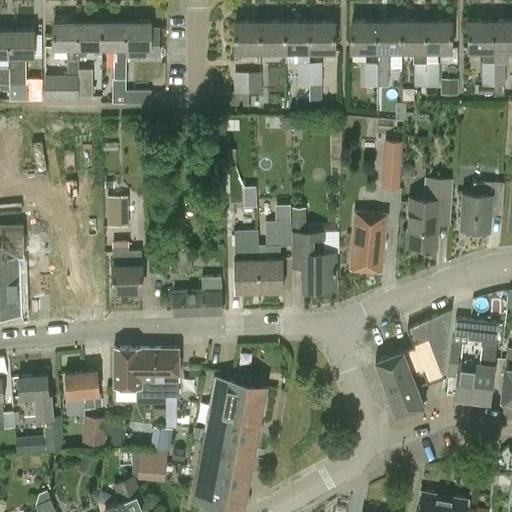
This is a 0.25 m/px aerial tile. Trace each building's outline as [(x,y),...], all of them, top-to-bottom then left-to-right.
[(511,19),(495,20),(494,86),(494,96),(504,96),(504,86),(505,63),(507,63),(507,50),(511,50),(511,19)] [(77,21),(77,56),(83,56),(88,52),(88,48),(102,48),(101,20),(77,21)] [(114,48),(114,78),(125,78),(125,55),(125,20),(101,20),(102,48),(114,48)] [(125,20),(125,55),(159,55),(159,28),(151,28),(151,20),(125,20)] [(309,21),(309,50),(336,50),(336,20),(309,21)] [(376,85),(376,20),(350,20),(351,51),(366,51),(366,62),(365,62),(365,85),(376,85)] [(401,20),(376,20),(376,85),(388,85),(388,68),(390,68),(390,51),(401,51),(401,20)] [(426,20),(401,20),(401,51),(414,51),(414,86),(426,85),(426,20)] [(438,94),(438,50),(453,50),(453,20),(426,20),(426,85),(427,85),(427,94),(438,94)] [(468,20),(468,50),(482,50),(482,85),(479,85),(479,94),(492,94),(492,86),(494,86),(495,20),(468,20)] [(53,48),(68,48),(68,74),(44,74),(44,99),(78,99),(78,96),(77,68),(77,56),(77,21),(52,21),(53,48)] [(259,50),(259,21),(234,21),(234,51),(259,50)] [(284,21),(259,21),(259,50),(284,50),(284,21)] [(309,21),(284,21),(284,50),(309,50),(309,21)] [(0,29),(0,83),(9,84),(9,58),(9,30),(0,29)] [(34,30),(9,30),(9,58),(9,84),(9,99),(30,99),(29,83),(26,83),(26,56),(34,56),(34,30)] [(322,99),(322,61),(309,62),(309,86),(309,99),(322,99)] [(309,86),(309,62),(297,62),(297,86),(309,86)] [(92,68),(77,68),(78,96),(92,96),(92,81),(92,68)] [(248,71),(234,71),(234,93),(249,93),(248,71)] [(261,71),(248,71),(249,93),(261,93),(261,71)] [(441,77),(441,91),(459,92),(459,77),(441,77)] [(113,102),(125,102),(125,89),(125,78),(114,78),(113,102)] [(125,89),(125,102),(150,102),(150,89),(125,89)] [(0,114),(0,170),(18,171),(19,115),(0,114)] [(94,151),(94,124),(45,124),(46,151),(94,151)] [(384,139),(382,186),(400,187),(403,140),(384,139)] [(448,211),(450,181),(427,179),(426,200),(411,199),(408,247),(435,249),(437,210),(448,211)] [(501,206),(503,184),(473,182),(473,195),(462,194),(459,229),(488,231),(489,206),(501,206)] [(107,195),(107,226),(128,226),(128,195),(107,195)] [(305,206),(291,207),(291,243),(292,267),(301,267),(300,292),(333,294),(335,255),(323,254),(323,238),(325,238),(325,231),(306,232),(305,206)] [(267,257),(258,258),(259,291),(282,291),(281,257),(279,257),(279,243),(291,243),(291,207),(291,219),(266,220),(266,245),(267,257)] [(236,245),(236,246),(235,259),(233,259),(234,292),(259,291),(258,258),(249,258),(248,244),(254,244),(254,227),(257,227),(257,208),(235,208),(235,245),(236,245)] [(381,270),(386,213),(355,211),(350,267),(381,270)] [(22,227),(0,227),(0,314),(20,314),(19,258),(23,258),(22,227)] [(113,247),(113,266),(112,266),(113,292),(141,291),(140,265),(140,249),(128,249),(128,246),(113,247)] [(173,292),(174,316),(222,315),(221,281),(207,282),(208,291),(173,292)] [(415,347),(396,354),(376,362),(398,418),(407,414),(407,413),(427,404),(412,369),(425,364),(431,380),(444,375),(451,306),(407,328),(415,347)] [(468,334),(466,345),(453,343),(449,376),(457,376),(456,383),(469,397),(488,399),(494,348),(495,348),(498,323),(455,317),(454,332),(468,334)] [(511,403),(511,343),(507,343),(505,368),(504,369),(501,402),(511,403)] [(178,395),(178,379),(178,347),(114,347),(114,387),(137,387),(137,395),(178,395)] [(68,397),(81,396),(83,407),(96,406),(94,394),(100,393),(97,368),(65,372),(68,397)] [(52,416),(51,405),(50,394),(48,394),(47,374),(19,376),(20,398),(35,397),(36,419),(43,418),(45,450),(63,449),(61,415),(52,416)] [(266,386),(263,385),(229,379),(229,380),(215,377),(213,385),(192,499),(207,502),(207,503),(243,510),(266,386)] [(84,414),(81,441),(105,443),(107,416),(84,414)] [(143,449),(140,476),(167,479),(170,451),(143,449)] [(106,508),(107,511),(134,511),(131,503),(143,499),(133,477),(115,484),(122,501),(106,508)] [(35,505),(37,510),(38,511),(56,511),(47,489),(39,492),(35,505)] [(417,511),(440,511),(444,496),(435,494),(435,493),(434,492),(427,490),(425,491),(425,492),(421,492),(417,511)] [(444,496),(440,511),(466,511),(468,500),(464,499),(463,497),(455,496),(453,497),(444,496)]
